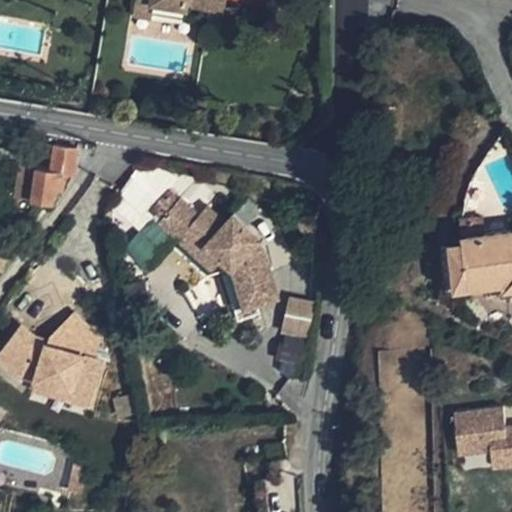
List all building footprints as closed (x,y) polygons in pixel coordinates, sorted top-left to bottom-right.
[(138,0),(136,0),(135,0),(134,13),(152,16),(153,10),(151,10),(153,1),(142,0),(138,0)] [(136,0),(138,0),(142,0),(153,1),(151,10),(153,10),(153,9),(185,14),(187,2),(223,8),(223,0),(136,0)] [(49,145),(45,170),(31,167),(26,200),(48,203),(51,186),(53,171),(60,172),(70,173),(74,148),(49,145)] [(26,200),(31,167),(13,164),(8,197),(26,200)] [(60,172),(53,171),(51,186),(58,187),(60,172)] [(179,195),(158,217),(177,237),(187,227),(219,258),(229,268),(240,309),(275,300),(262,250),(254,243),(258,238),(242,223),(236,229),(226,219),(224,221),(206,204),(198,213),(179,195)] [(26,200),(8,197),(6,210),(24,213),(26,200)] [(236,229),(242,223),(232,213),(226,219),(236,229)] [(460,216),(462,235),(484,232),(482,214),(460,216)] [(145,267),(172,239),(152,219),(125,247),(145,267)] [(187,227),(177,237),(209,268),(219,258),(187,227)] [(503,286),(511,284),(511,229),(484,232),(462,235),(463,241),(442,242),(447,285),(502,279),(503,286)] [(240,309),(229,268),(219,271),(231,312),(240,309)] [(307,338),(314,300),(288,296),(281,333),(307,338)] [(83,403),(96,357),(87,354),(92,337),(67,308),(42,328),(39,338),(37,345),(25,341),(27,334),(11,323),(0,338),(0,364),(10,372),(28,377),(64,387),(62,396),(83,403)] [(37,345),(39,338),(27,334),(25,341),(37,345)] [(64,387),(28,377),(25,386),(62,396),(64,387)] [(455,411),(459,451),(491,448),(493,466),(511,463),(511,425),(506,426),(504,406),(455,411)] [(73,494),(77,480),(68,463),(61,490),(73,494)]
